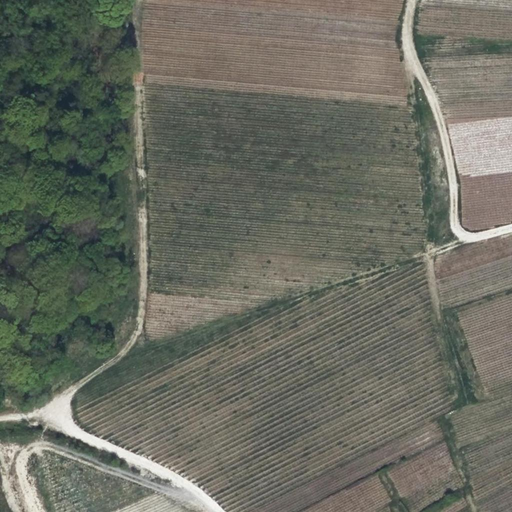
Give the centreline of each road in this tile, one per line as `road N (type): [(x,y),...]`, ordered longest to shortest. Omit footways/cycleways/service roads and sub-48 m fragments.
road 1 (track): [(135,0),(140,313),(127,343),(66,394),(63,415)]
road 2 (track): [(511,227),(468,240),(451,227),(447,150),(412,50),(411,0)]
road 3 (track): [(63,415),(78,433),(184,482),(217,511)]
